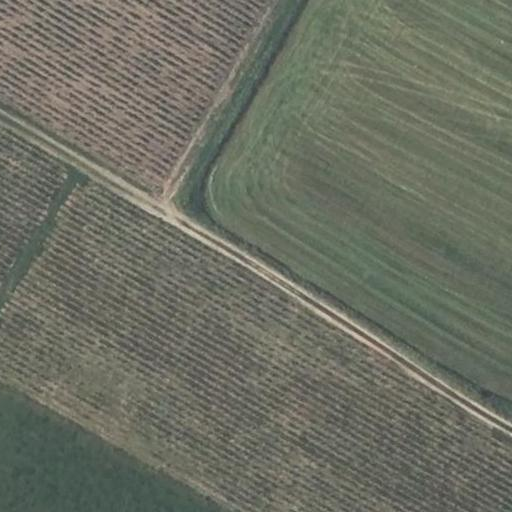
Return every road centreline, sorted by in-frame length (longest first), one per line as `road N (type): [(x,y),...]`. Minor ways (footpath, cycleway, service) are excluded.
road 1 (track): [(511,432),(0,122)]
road 2 (track): [(155,209),(276,0)]
road 3 (track): [(0,297),(75,165)]
